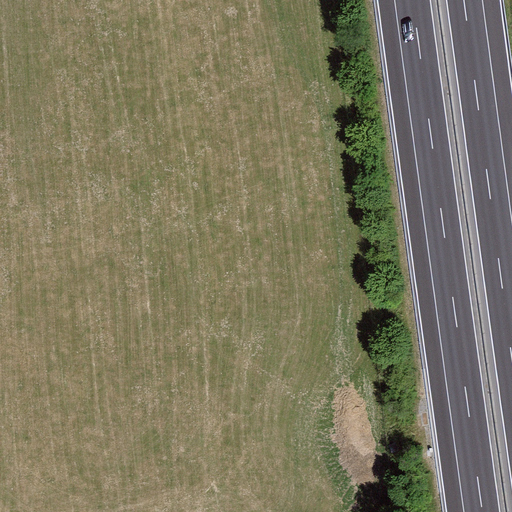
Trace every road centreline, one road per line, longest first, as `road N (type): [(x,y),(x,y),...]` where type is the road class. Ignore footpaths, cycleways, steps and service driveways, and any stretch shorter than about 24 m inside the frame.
road 1 (motorway): [(413,0),(482,511)]
road 2 (motorway): [(511,353),(464,0)]
